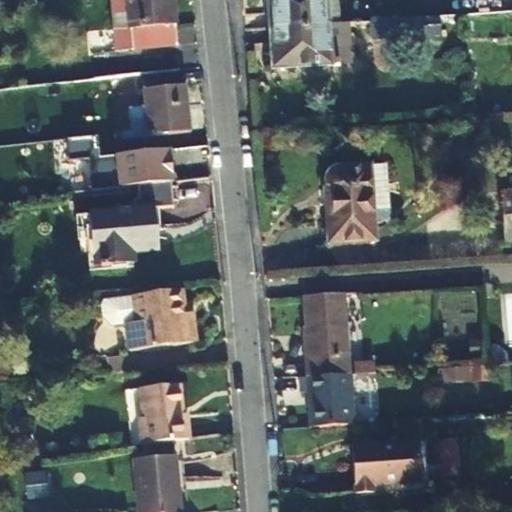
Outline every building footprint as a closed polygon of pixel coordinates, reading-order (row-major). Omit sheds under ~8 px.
[(125,0),(131,51),(174,46),(169,0),(125,0)] [(270,0),(272,29),(329,25),(327,0),(270,0)] [(341,0),(327,0),(329,25),(342,24),(341,0)] [(352,64),(350,24),(342,24),(329,25),(272,29),(274,69),(352,64)] [(130,88),(128,77),(109,79),(110,90),(130,88)] [(119,141),(192,133),(187,88),(144,92),(148,121),(131,123),(132,132),(118,134),(119,141)] [(99,143),(110,142),(105,99),(95,100),(99,143)] [(385,166),(369,167),(375,225),(384,225),(391,221),(389,204),(385,166)] [(375,225),(369,167),(341,169),(332,174),(325,184),(324,199),(330,198),(335,244),(377,241),(375,225)] [(180,205),(179,182),(140,187),(142,201),(135,202),(136,211),(91,217),(96,266),(101,265),(102,270),(108,269),(107,264),(132,261),(131,252),(160,250),(155,215),(176,212),(180,205)] [(511,193),(500,195),(505,243),(511,241),(511,193)] [(189,288),(142,293),(144,318),(133,319),(136,347),(201,341),(198,311),(191,312),(189,288)] [(142,293),(110,297),(112,314),(117,314),(124,321),(133,319),(144,318),(142,293)] [(305,381),(343,377),(337,296),(296,299),(305,381)] [(443,333),(468,332),(466,296),(441,297),(443,333)] [(305,381),(294,381),(296,395),(302,395),(306,431),(350,428),(346,377),(343,377),(305,381)] [(143,387),(148,441),(190,437),(187,412),(183,413),(181,383),(143,387)] [(441,443),(441,477),(457,477),(457,444),(441,443)] [(352,499),(369,498),(369,488),(418,484),(415,444),(372,448),(372,445),(348,448),(352,499)] [(151,511),(185,511),(184,485),(190,485),(188,456),(147,460),(151,511)] [(52,496),(48,473),(24,477),(28,500),(52,496)] [(184,485),(185,511),(192,511),(190,485),(184,485)]
